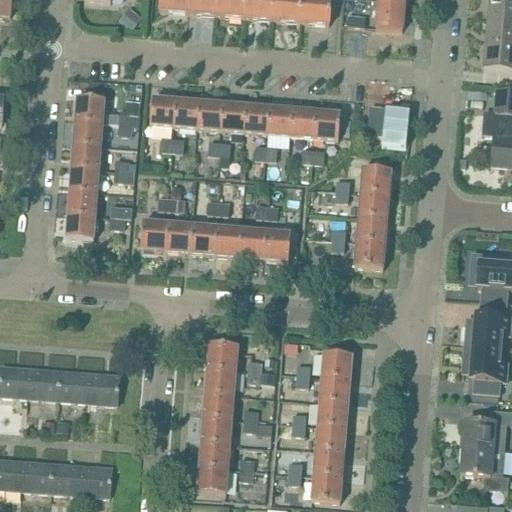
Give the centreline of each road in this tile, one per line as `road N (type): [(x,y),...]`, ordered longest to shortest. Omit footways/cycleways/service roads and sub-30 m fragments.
road 1 (residential): [(440,80),(50,49)]
road 2 (residential): [(166,302),(420,326)]
road 3 (residential): [(30,287),(50,49)]
road 4 (residential): [(151,511),(166,302)]
road 5 (unclassified): [(405,511),(420,326)]
road 6 (residential): [(30,287),(166,302)]
road 7 (unclassified): [(428,212),(440,80)]
